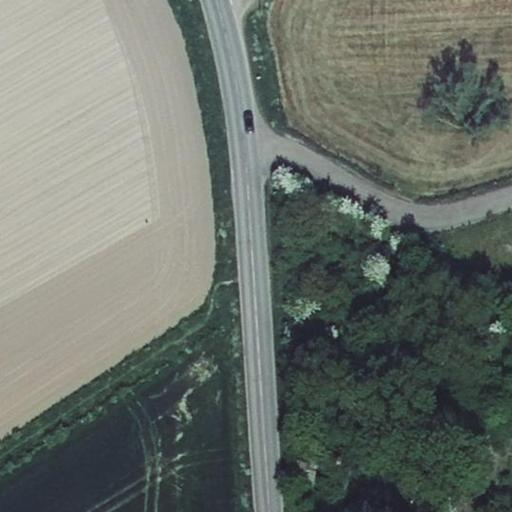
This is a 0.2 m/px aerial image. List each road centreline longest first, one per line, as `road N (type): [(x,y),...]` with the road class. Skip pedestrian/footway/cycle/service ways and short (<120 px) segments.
road 1 (tertiary): [(268,511),(244,136),(215,0)]
road 2 (track): [(511,190),(420,211),(244,136)]
